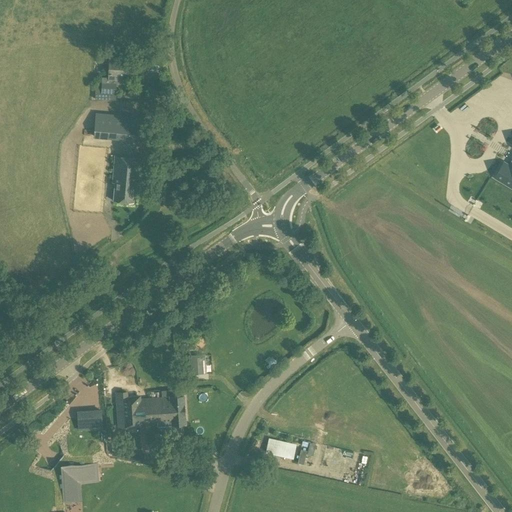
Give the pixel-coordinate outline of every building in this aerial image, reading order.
[(134,79),(135,64),(125,64),(125,56),(110,56),(108,77),(101,77),(101,86),(95,86),(95,91),(114,92),(115,83),(116,83),(117,79),(122,80),(122,78),(134,79)] [(139,140),(140,117),(97,113),(95,136),(139,140)] [(137,184),(139,159),(114,156),(112,182),(115,182),(113,200),(133,202),(135,184),(137,184)] [(511,163),(510,167),(504,163),(496,177),(511,186),(511,163)] [(107,258),(103,264),(108,268),(113,262),(107,258)] [(187,375),(206,374),(206,361),(187,361),(187,375)] [(128,396),(127,391),(116,391),(118,426),(140,425),(159,423),(165,422),(166,425),(171,424),(171,425),(185,424),(183,395),(169,396),(138,398),(138,395),(128,396)] [(100,410),(77,412),(79,430),(101,428),(100,410)] [(295,458),(298,443),(270,438),(267,452),(295,458)] [(82,504),(80,483),(95,482),(93,464),(81,465),(81,470),(69,471),(66,474),(67,486),(62,487),(64,506),(82,504)]
